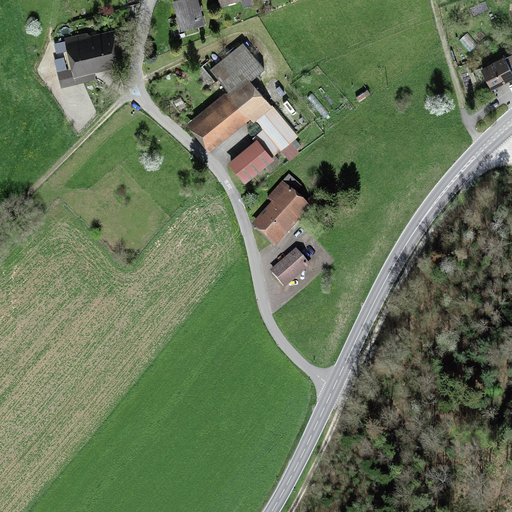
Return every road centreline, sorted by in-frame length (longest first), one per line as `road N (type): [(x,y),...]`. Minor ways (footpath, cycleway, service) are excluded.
road 1 (residential): [(334,385),(302,363),(271,324),(224,176),(140,94),(146,0)]
road 2 (track): [(289,511),(409,267),(444,213),(511,141)]
road 3 (primary): [(334,385),(409,238),(511,122)]
road 4 (track): [(0,222),(139,87)]
road 5 (primary): [(271,511),(334,385)]
